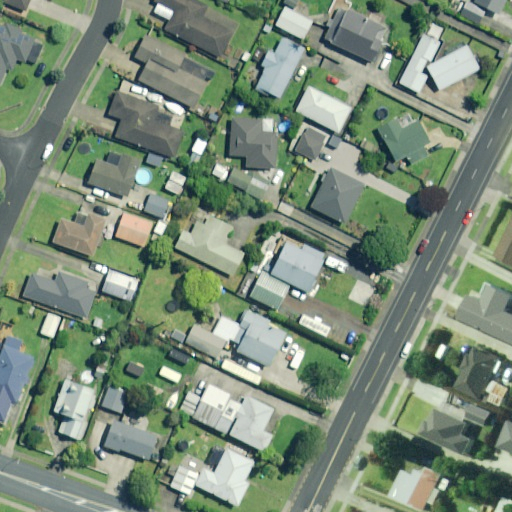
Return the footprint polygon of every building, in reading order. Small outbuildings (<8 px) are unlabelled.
[(6,0),(5,2),(28,11),(30,7),(33,0),(6,0)] [(205,14),(209,7),(211,3),(204,0),(157,0),(175,9),(166,27),(168,28),(223,56),(224,53),(229,43),(231,39),(236,30),(205,14)] [(366,14),(351,7),(354,0),(353,0),(335,0),(331,9),(331,11),(332,17),(329,23),(333,25),(327,37),(376,61),(378,57),(379,57),(383,49),(382,48),(387,38),(384,37),(390,25),(384,23),(366,14)] [(458,14),(465,1),(462,0),(454,0),(450,9),(458,14)] [(473,1),(471,0),(468,0),(468,2),(462,12),(481,22),(485,14),(488,8),(473,1)] [(477,0),(502,12),(508,0),(477,0)] [(310,16),(294,8),(287,4),(278,23),(305,37),(315,19),(310,16)] [(28,60),(37,40),(37,38),(24,32),(25,30),(9,23),(7,27),(0,23),(0,83),(3,84),(9,69),(15,71),(20,59),(27,62),(28,60)] [(433,59),(442,40),(426,32),(401,81),(421,91),(430,75),(423,71),(430,58),(433,59)] [(181,66),(186,57),(188,53),(148,33),(143,43),(137,56),(149,62),(141,79),(196,106),(209,80),(204,78),(181,66)] [(282,96),(307,47),(284,36),(277,51),(271,48),(264,63),(268,65),(265,70),(266,71),(258,87),(270,93),(272,90),(282,96)] [(483,67),(475,52),(469,43),(460,48),(430,65),(443,89),(463,77),(483,67)] [(252,53),(250,52),(247,50),(243,57),(248,59),(249,60),(252,53)] [(296,112),(334,131),(327,145),(337,150),(356,110),(334,99),(308,87),(296,112)] [(156,118),(160,108),(161,104),(119,88),(113,105),(110,112),(123,117),(117,135),(175,157),(176,154),(186,129),(180,127),(156,118)] [(372,114),(382,94),(373,89),(371,92),(367,90),(358,107),(371,113),(372,114)] [(210,116),(218,121),(221,116),(213,111),(210,116)] [(432,153),(431,152),(427,144),(434,141),(419,113),(416,115),(384,132),(399,160),(409,154),(411,157),(413,156),(417,162),(432,153)] [(321,152),(327,142),(325,140),(328,134),(310,125),(309,128),(307,132),(301,128),(297,135),(298,136),(295,142),(299,144),(297,149),(317,159),(318,158),(319,156),(320,154),(321,152)] [(277,130),(259,128),(233,127),(232,154),(254,155),(259,155),(279,157),(281,130),(277,130)] [(383,149),(376,145),(373,151),(380,154),(383,149)] [(90,181),(130,195),(144,159),(125,152),(123,155),(120,165),(108,160),(99,157),(90,181)] [(348,223),(368,182),(334,164),(333,165),(331,169),(330,173),(327,171),(323,179),(326,180),(325,182),(313,205),(348,223)] [(255,176),(249,173),(236,166),(229,180),(264,198),(273,180),(269,178),(260,173),(257,171),(255,176)] [(167,209),(170,202),(171,199),(153,192),(151,195),(146,209),(164,216),(167,209)] [(95,255),(102,235),(109,217),(91,211),(90,213),(80,210),(76,221),(63,216),(55,240),(95,255)] [(145,244),(146,245),(154,221),(126,211),(118,234),(145,244)] [(236,225),(224,219),(212,213),(212,214),(207,223),(199,219),(198,222),(193,232),(185,229),(177,245),(212,263),(217,265),(235,275),(247,251),(241,249),(228,242),(236,225)] [(511,226),(498,255),(497,256),(501,258),(511,263),(511,226)] [(307,243),(306,244),(305,247),(290,240),(276,267),(269,264),(268,263),(265,267),(294,282),(310,290),(314,292),(327,259),(324,258),(327,253),(307,243)] [(104,289),(131,299),(132,299),(140,278),(112,268),(111,272),(104,289)] [(283,302),(293,283),(265,269),(252,294),(280,308),(283,302)] [(96,280),(88,279),(40,271),(36,296),(36,298),(92,307),(94,292),(96,280)] [(511,307),(511,294),(495,287),(488,302),(475,296),(464,319),(511,341),(511,312),(510,312),(511,307)] [(272,366),(286,337),(289,331),(272,322),(273,319),(258,312),(258,313),(247,308),(241,320),(244,321),(243,323),(239,321),(239,322),(234,332),(238,334),(236,339),(243,342),(240,348),(239,349),(272,366)] [(49,334),(52,335),(55,336),(62,316),(50,311),(42,331),(44,332),(47,333),(49,334)] [(187,341),(218,357),(224,345),(228,338),(197,322),(196,323),(187,341)] [(6,342),(0,358),(0,396),(18,403),(26,382),(29,383),(31,377),(28,375),(32,366),(34,367),(37,360),(35,359),(36,356),(20,350),(21,348),(6,342)] [(457,388),(483,400),(497,372),(504,375),(509,365),(502,362),(503,358),(478,346),(474,355),(471,354),(463,369),(466,371),(457,388)] [(101,356),(95,375),(103,377),(109,359),(101,356)] [(73,380),(71,380),(68,378),(65,384),(56,409),(61,410),(67,413),(61,429),(60,430),(82,439),(89,421),(85,420),(87,413),(89,414),(92,406),(93,407),(97,398),(95,397),(97,393),(95,393),(96,388),(74,380),(73,380)] [(433,400),(434,398),(438,388),(419,380),(413,391),(433,400)] [(502,406),(511,389),(495,381),(487,398),(502,406)] [(166,390),(162,388),(150,382),(147,387),(146,386),(143,391),(161,399),(166,390)] [(277,407),(249,394),(244,404),(231,398),(234,393),(212,383),(205,397),(190,390),(188,395),(182,407),(196,414),(195,416),(228,432),(239,417),(240,417),(232,434),(267,450),(276,433),(271,431),(267,429),(275,412),(277,407)] [(123,412),(130,392),(111,384),(103,404),(106,405),(123,412)] [(464,436),(469,424),(437,408),(431,421),(428,419),(420,435),(465,457),(473,441),(469,438),(464,436)] [(161,434),(148,429),(147,431),(122,421),(115,418),(114,422),(115,423),(106,444),(122,450),(123,448),(151,459),(152,457),(155,449),(161,434)] [(511,421),(511,422),(501,448),(511,452),(511,421)] [(253,481),(252,481),(248,479),(257,460),(230,447),(217,472),(206,466),(202,474),(200,473),(205,463),(187,454),(185,456),(172,483),(190,492),(191,492),(196,481),(199,482),(198,483),(241,504),(251,484),(253,481)] [(432,503),(435,505),(442,491),(437,488),(444,474),(433,469),(432,470),(429,469),(426,475),(418,471),(415,476),(405,471),(392,497),(422,511),(424,511),(425,511),(430,502),(432,503)] [(511,511),(511,498),(508,497),(501,511),(511,511)]
